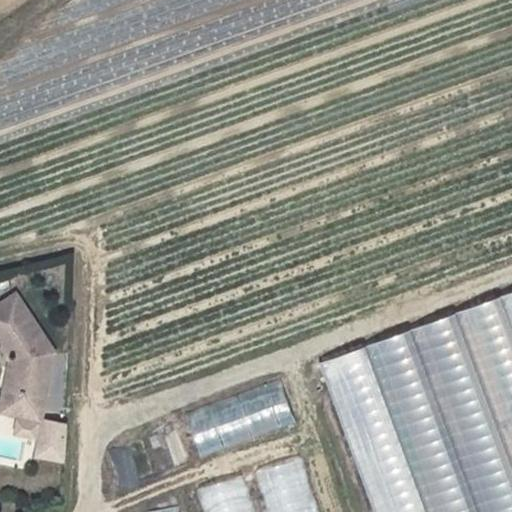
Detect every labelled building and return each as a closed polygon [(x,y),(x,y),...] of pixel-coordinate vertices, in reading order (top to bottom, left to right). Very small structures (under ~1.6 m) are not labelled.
[(511,511),(511,287),(325,358),(378,511),(511,511)] [(5,307),(0,309),(0,442),(11,447),(40,377),(5,307)] [(180,407),(195,456),(294,427),(280,378),(180,407)] [(318,511),(304,456),(258,468),(269,511),(318,511)] [(253,511),(242,472),(197,486),(204,511),(253,511)]
